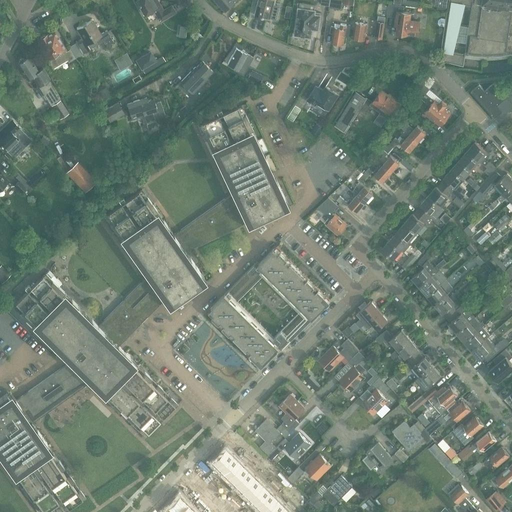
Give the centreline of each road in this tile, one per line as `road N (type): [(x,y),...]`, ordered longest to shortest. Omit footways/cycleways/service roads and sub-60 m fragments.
road 1 (residential): [(474,109),(421,51),(322,60),(216,23),(198,0)]
road 2 (residential): [(377,270),(357,246),(474,109)]
road 3 (residential): [(511,430),(377,270)]
road 4 (residential): [(184,465),(284,365)]
